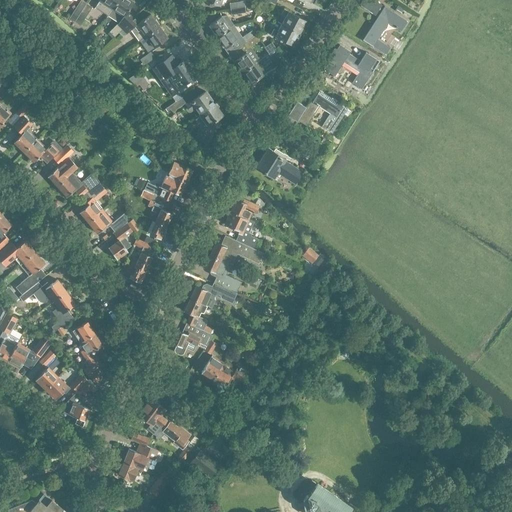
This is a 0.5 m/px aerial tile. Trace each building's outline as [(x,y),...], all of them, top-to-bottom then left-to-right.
[(74,22),(86,3),(81,0),(80,0),(68,19),(74,22)] [(98,0),(95,7),(108,15),(117,0),(98,0)] [(110,31),(114,36),(134,16),(128,10),(134,1),(131,0),(117,0),(108,15),(119,22),(110,31)] [(229,3),(230,9),(245,6),(244,0),(229,3)] [(377,17),(363,40),(386,55),(390,48),(376,39),(387,21),(401,30),(408,21),(384,6),(382,9),(367,0),(363,0),(360,6),(377,17)] [(74,22),(80,26),(92,7),(86,3),(74,22)] [(245,6),(230,9),(231,14),(246,12),(245,6)] [(285,16),(282,23),(299,33),(306,20),(284,8),(281,14),(285,16)] [(134,16),(118,32),(120,33),(121,34),(122,35),(124,35),(125,35),(131,30),(139,40),(159,26),(150,14),(140,22),(134,16)] [(209,24),(217,36),(233,25),(234,24),(227,15),(221,16),(209,24)] [(299,33),(282,23),(278,31),(274,28),(271,34),(293,45),(299,33)] [(233,25),(217,36),(225,47),(237,39),(237,38),(240,36),(233,25)] [(159,26),(139,40),(140,42),(147,37),(154,47),(167,37),(159,26)] [(240,38),(244,43),(256,35),(252,30),(240,38)] [(256,35),(244,43),(248,48),(259,40),(256,35)] [(264,47),(269,53),(273,59),(280,54),(271,42),(264,47)] [(372,72),(379,61),(365,52),(360,60),(349,53),(350,51),(339,44),(323,69),(334,76),(344,61),(359,71),(352,83),(361,88),(372,72)] [(137,66),(139,68),(155,57),(150,51),(140,59),(142,62),(137,66)] [(234,60),(243,72),(255,63),(247,52),(234,60)] [(277,65),(273,59),(269,53),(255,63),(243,72),(251,83),(263,75),(259,70),(265,66),(265,67),(269,64),(272,69),(277,65)] [(169,75),(179,89),(195,78),(183,61),(178,65),(172,55),(156,66),(164,78),(169,75)] [(196,107),(200,113),(214,104),(211,100),(211,99),(205,91),(186,105),(190,111),(196,107)] [(318,105),(330,113),(322,126),(332,133),(347,109),(343,106),(339,103),(338,106),(317,93),(313,101),(310,99),(305,106),(297,101),(287,115),(296,121),(297,120),(305,125),(314,112),(318,105)] [(167,107),(173,111),(185,102),(181,97),(167,107)] [(24,103),(16,112),(21,117),(24,115),(30,108),(24,103)] [(1,104),(0,104),(0,125),(11,113),(1,104)] [(214,104),(200,113),(208,124),(201,132),(201,131),(196,136),(205,144),(210,140),(210,139),(211,137),(212,135),(212,133),(212,131),(212,129),(220,123),(216,119),(223,115),(215,104),(214,104)] [(14,142),(24,152),(36,139),(26,129),(32,123),(24,115),(22,117),(13,126),(21,134),(14,142)] [(36,139),(24,152),(34,161),(41,154),(48,161),(62,147),(55,141),(52,141),(45,147),(36,139)] [(48,176),(57,186),(72,173),(78,167),(68,157),(74,152),(67,144),(55,155),(62,163),(48,176)] [(167,172),(167,173),(186,182),(192,169),(181,164),(174,160),(175,158),(170,156),(173,150),(162,145),(159,151),(169,156),(169,157),(170,157),(168,161),(172,163),(168,172),(167,172)] [(276,148),(274,151),(268,147),(255,167),(273,179),(278,172),(295,183),(303,171),(285,160),(288,156),(276,148)] [(81,197),(86,193),(99,182),(99,181),(92,173),(81,183),(72,173),(57,186),(66,196),(75,189),(76,191),(81,197)] [(186,182),(167,173),(162,184),(156,183),(155,185),(147,182),(144,189),(170,200),(174,191),(180,194),(186,182)] [(144,187),(146,180),(137,176),(134,183),(144,187)] [(88,222),(102,211),(104,210),(93,198),(104,188),(99,182),(86,193),(91,199),(85,204),(86,206),(79,212),(88,222)] [(140,196),(150,200),(153,194),(143,190),(140,196)] [(236,198),(230,210),(248,219),(252,212),(256,214),(259,206),(255,204),(254,206),(236,198)] [(161,208),(155,221),(166,226),(172,213),(161,208)] [(248,219),(230,210),(224,223),(234,227),(233,230),(239,232),(236,240),(254,248),(258,239),(251,235),(251,233),(250,232),(255,222),(248,219)] [(114,233),(127,223),(128,222),(126,212),(111,223),(102,211),(88,222),(97,233),(106,226),(107,228),(110,226),(115,232),(114,233)] [(0,248),(1,247),(9,240),(2,233),(11,224),(2,214),(0,215),(0,248)] [(140,228),(133,219),(128,222),(127,223),(133,231),(134,233),(140,228)] [(166,226),(155,221),(150,233),(160,238),(166,226)] [(131,245),(125,236),(132,231),(133,231),(127,223),(114,233),(119,240),(108,247),(117,259),(128,251),(126,249),(131,245)] [(215,241),(209,254),(227,263),(228,262),(231,264),(236,252),(248,258),(249,258),(250,258),(252,259),(253,259),(254,259),(256,258),(257,258),(258,258),(259,257),(260,256),(260,255),(261,255),(262,252),(254,248),(236,240),(225,235),(221,244),(215,241)] [(127,260),(126,261),(146,269),(152,256),(149,255),(152,246),(147,243),(136,238),(133,244),(142,248),(141,251),(135,264),(127,260)] [(3,250),(0,252),(0,259),(1,260),(3,262),(5,261),(8,260),(12,256),(20,264),(21,264),(35,251),(26,240),(16,248),(11,241),(2,249),(3,250)] [(319,255),(309,247),(302,255),(312,263),(319,255)] [(30,275),(15,287),(22,294),(22,295),(32,286),(38,281),(46,275),(40,267),(45,263),(35,251),(21,264),(26,270),(30,275)] [(215,276),(213,282),(236,293),(241,281),(225,274),(229,266),(228,265),(227,264),(227,263),(209,254),(204,267),(210,270),(209,271),(209,272),(210,273),(211,274),(215,276)] [(146,269),(126,261),(124,266),(127,268),(125,274),(130,276),(130,277),(132,278),(130,283),(138,287),(140,282),(146,269)] [(321,279),(324,273),(317,270),(314,276),(321,279)] [(22,294),(19,297),(23,301),(26,299),(35,292),(40,299),(41,299),(41,300),(42,300),(42,301),(43,301),(44,301),(45,301),(46,301),(47,300),(49,299),(51,303),(66,291),(58,279),(50,285),(47,282),(42,286),(38,281),(32,286),(22,295),(22,294)] [(195,285),(190,298),(207,306),(207,305),(211,307),(214,300),(213,298),(213,296),(215,294),(217,293),(219,294),(221,295),(221,297),(231,302),(236,293),(213,282),(211,286),(206,284),(203,285),(202,288),(195,285)] [(56,323),(51,327),(54,331),(73,318),(68,309),(75,303),(66,291),(51,303),(56,309),(52,311),(57,317),(58,319),(57,321),(56,323)] [(194,326),(212,334),(214,329),(205,325),(207,322),(207,320),(206,319),(199,316),(200,312),(202,313),(203,312),(204,312),(207,306),(190,298),(184,310),(190,313),(186,322),(194,326)] [(0,320),(1,321),(6,312),(10,303),(5,300),(2,306),(1,306),(0,307),(0,320)] [(10,334),(18,319),(6,312),(1,321),(0,323),(0,328),(3,330),(0,334),(0,336),(3,339),(1,343),(0,344),(0,356),(7,360),(15,345),(14,345),(18,339),(10,334)] [(76,335),(81,342),(95,333),(87,321),(77,328),(80,333),(76,335)] [(175,328),(170,341),(176,344),(174,349),(175,351),(180,353),(182,353),(185,347),(192,350),(195,344),(197,345),(199,342),(206,345),(209,339),(210,340),(212,334),(194,326),(186,322),(181,331),(175,328)] [(62,326),(57,329),(61,335),(66,332),(62,326)] [(95,333),(81,342),(85,349),(81,351),(90,365),(84,369),(89,376),(90,375),(94,382),(100,378),(96,371),(99,369),(89,353),(103,344),(95,333)] [(32,350),(40,357),(51,342),(43,336),(32,350)] [(211,340),(204,349),(210,353),(217,344),(211,340)] [(17,342),(7,360),(19,367),(29,349),(17,342)] [(55,363),(51,360),(55,356),(50,351),(40,361),(45,366),(48,363),(51,367),(55,363)] [(201,372),(212,379),(223,363),(212,355),(201,372)] [(223,363),(212,379),(224,387),(228,382),(234,386),(239,378),(241,380),(247,370),(238,365),(235,370),(223,363)] [(35,379),(45,389),(57,377),(47,367),(44,371),(35,379)] [(69,385),(77,392),(88,381),(82,372),(69,385)] [(57,377),(45,389),(55,399),(63,391),(65,393),(70,388),(58,376),(57,377)] [(75,423),(82,426),(89,408),(79,404),(84,400),(85,401),(87,400),(88,401),(94,395),(93,394),(97,389),(91,380),(90,379),(88,381),(77,392),(64,405),(71,408),(68,414),(77,417),(75,423)] [(151,419),(160,426),(165,419),(156,412),(161,406),(151,398),(139,415),(149,422),(151,419)] [(160,426),(154,434),(157,436),(156,437),(159,440),(165,432),(176,440),(174,442),(183,449),(189,441),(186,440),(190,434),(184,430),(183,431),(170,422),(165,419),(160,426)] [(131,438),(141,442),(147,445),(149,439),(134,433),(131,438)] [(194,434),(188,443),(192,446),(198,437),(194,434)] [(158,450),(146,445),(147,445),(141,442),(138,452),(129,448),(123,461),(142,469),(146,471),(152,457),(154,458),(158,450)] [(178,457),(183,461),(191,451),(186,447),(178,457)] [(219,463),(200,449),(190,461),(209,476),(219,463)] [(142,469),(123,461),(118,474),(133,480),(135,475),(139,476),(142,469)] [(149,490),(156,495),(167,482),(159,476),(149,490)] [(344,511),(349,506),(316,483),(308,495),(309,495),(304,502),(305,509),(308,511),(344,511)] [(8,508),(7,511),(16,511),(17,511),(25,511),(60,511),(63,508),(52,499),(48,503),(45,501),(43,503),(39,499),(34,505),(28,501),(8,508)]
